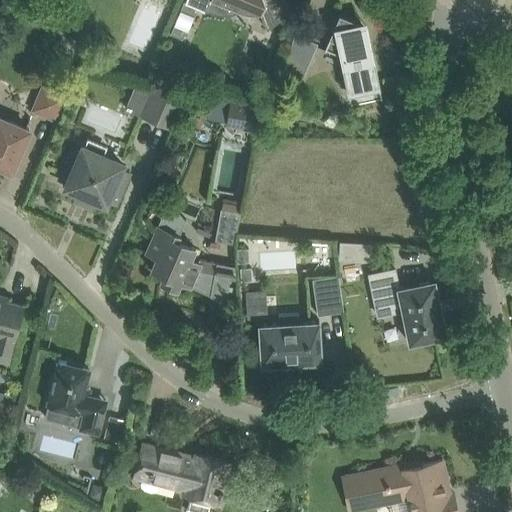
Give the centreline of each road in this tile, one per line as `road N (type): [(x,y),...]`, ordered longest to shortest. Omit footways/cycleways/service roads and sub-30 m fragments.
road 1 (residential): [(504,388),(334,423),(245,412),(161,367),(0,217)]
road 2 (unclassified): [(504,388),(446,108),(442,45),(457,0)]
